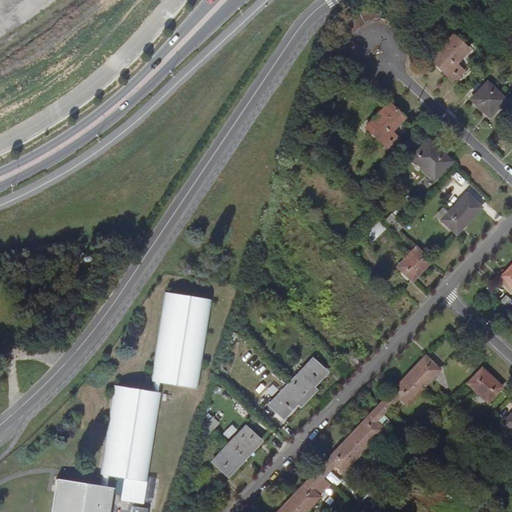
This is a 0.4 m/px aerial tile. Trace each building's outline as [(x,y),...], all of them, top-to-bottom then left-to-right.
[(379,21),(380,21),(380,17),(380,6),(369,7),(358,11),(347,17),(341,25),(335,35),(332,47),(331,57),(346,57),(346,51),(346,46),(348,41),(349,39),(352,34),(356,29),(361,26),(365,24),(370,22),(379,21)] [(429,58),(453,80),(463,69),(455,62),(468,48),(452,34),(435,51),(429,58)] [(489,114),(495,108),(505,98),(487,81),(472,96),(471,98),(489,114)] [(388,101),(386,103),(365,127),(388,149),(398,138),(390,130),(403,116),(388,101)] [(428,139),(426,141),(412,157),(433,177),(448,161),(450,160),(428,139)] [(480,206),(479,204),(467,193),(443,218),(455,229),(457,231),(480,206)] [(391,212),(385,218),(391,224),(397,217),(391,212)] [(397,217),(391,224),(397,230),(403,224),(397,217)] [(378,219),(364,232),(373,241),(386,228),(378,219)] [(429,260),(428,258),(415,246),(398,265),(412,278),(429,260)] [(511,263),(501,275),(511,285),(511,263)] [(311,281),(318,286),(323,280),(317,274),(311,281)] [(311,281),(306,287),(312,293),(318,286),(311,281)] [(153,382),(159,383),(197,389),(211,300),(164,293),(150,382),(153,382)] [(349,316),(363,329),(377,315),(381,311),(366,297),(349,316)] [(347,347),(350,343),(363,329),(349,316),(333,333),(345,345),(347,347)] [(425,355),(409,372),(423,385),(439,368),(425,355)] [(290,381),(306,395),(314,387),(311,385),(325,369),(313,357),(290,381)] [(482,367),(468,382),(487,400),(501,385),(482,367)] [(423,385),(409,372),(405,376),(381,402),(387,408),(399,396),(407,403),(423,385)] [(269,403),(282,416),(295,401),(298,404),(306,395),(290,381),(269,403)] [(151,392),(158,393),(159,383),(153,382),(151,392)] [(102,475),(108,476),(118,478),(118,479),(123,480),(119,501),(142,504),(146,484),(160,396),(160,393),(158,393),(151,392),(114,386),(99,475),(102,475)] [(440,400),(446,406),(451,399),(446,394),(440,400)] [(451,399),(446,406),(452,412),(458,405),(451,399)] [(387,408),(381,402),(371,412),(349,436),(363,449),(383,428),(375,420),(387,408)] [(207,422),(213,428),(219,422),(213,416),(207,422)] [(213,428),(207,422),(201,428),(207,434),(213,428)] [(229,437),(236,429),(232,425),(225,433),(229,437)] [(229,443),(243,457),(257,442),(260,439),(258,437),(246,425),(229,443)] [(363,449),(349,436),(329,457),(317,470),(323,476),(335,463),(342,470),(363,449)] [(227,474),(230,471),(243,457),(229,443),(212,460),(225,472),(227,474)] [(287,501),(298,511),(302,511),(319,496),(311,488),(323,476),(317,470),(287,501)] [(100,486),(106,487),(108,476),(102,475),(101,480),(100,486)] [(51,511),(107,511),(111,489),(112,489),(112,488),(106,487),(100,486),(57,479),(51,511)] [(298,511),(287,501),(277,511),(298,511)]
